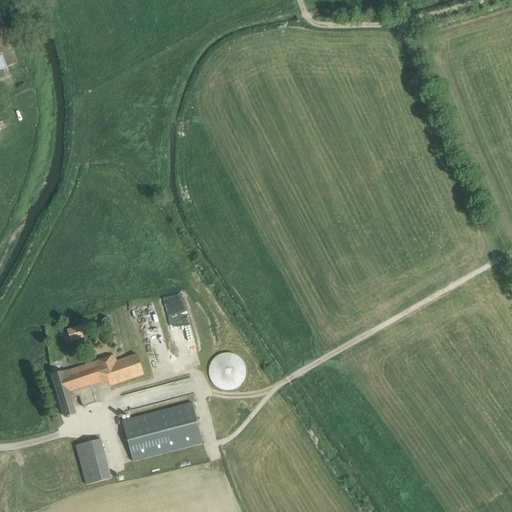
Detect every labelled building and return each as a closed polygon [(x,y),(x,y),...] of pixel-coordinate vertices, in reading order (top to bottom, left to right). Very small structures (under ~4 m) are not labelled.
[(0,72),(19,66),(0,14),(0,72)] [(82,324),(65,328),(69,341),(85,336),(82,324)] [(213,360),(211,363),(209,367),(209,372),(209,376),(211,381),(215,385),(219,388),(223,389),(228,390),(232,390),(237,389),(240,386),(243,382),(245,378),(246,375),(246,371),(245,366),(244,363),(242,359),(238,356),(234,354),(229,353),(225,353),(221,354),(216,357),(213,360)] [(110,386),(144,374),(137,354),(117,361),(115,355),(69,371),(63,372),(53,375),(65,417),(76,414),(71,399),(80,396),(83,407),(96,403),(90,385),(103,381),(108,379),(110,386)] [(123,421),(133,462),(203,443),(192,403),(123,421)] [(77,446),(87,485),(112,479),(101,439),(77,446)]
